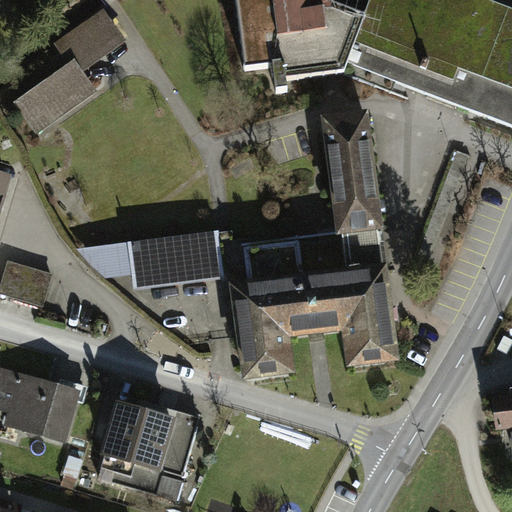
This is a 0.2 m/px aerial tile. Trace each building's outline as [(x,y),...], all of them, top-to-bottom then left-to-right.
[(348,0),(249,0),(257,74),(358,69),(511,130),(511,7),(491,0),(385,0),(379,19),(351,9),(348,0)] [(70,66),(15,103),(37,136),(100,95),(83,70),(123,43),(104,15),(57,46),(70,66)] [(375,118),(321,124),(333,237),(231,248),(246,385),(300,380),(296,344),(349,338),(352,370),(401,365),(375,118)] [(0,217),(10,181),(0,178),(0,217)] [(220,278),(214,232),(75,248),(105,279),(135,276),(136,288),(220,278)] [(53,276),(5,263),(0,281),(0,295),(44,308),(53,276)] [(87,397),(0,372),(0,413),(12,417),(8,432),(72,450),(87,397)] [(511,401),(495,403),(499,437),(511,435),(511,401)] [(189,424),(125,407),(110,461),(174,478),(189,424)] [(67,461),(65,487),(76,488),(79,462),(67,461)]
